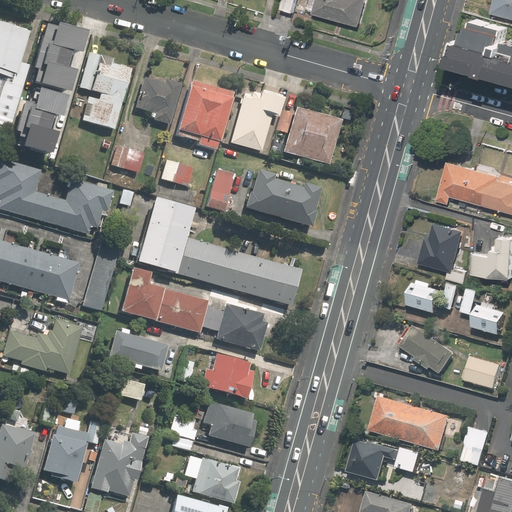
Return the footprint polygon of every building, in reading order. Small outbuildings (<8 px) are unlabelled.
[(298,12),(302,0),(287,0),(285,8),(298,12)] [(363,24),(369,0),(309,0),(307,7),(363,24)] [(511,0),(493,0),(489,14),(511,19),(511,0)] [(511,28),(472,18),(460,64),(511,77),(511,28)] [(22,62),(31,28),(0,19),(0,76),(6,78),(0,100),(0,123),(11,127),(29,64),(22,62)] [(11,146),(45,156),(80,34),(45,24),(11,146)] [(115,130),(133,69),(113,63),(114,58),(91,51),(81,86),(102,92),(101,98),(90,95),(83,120),(115,130)] [(171,125),(183,82),(168,78),(166,83),(145,77),(137,106),(153,111),(150,119),(171,125)] [(218,151),(236,92),(193,79),(179,128),(201,135),(198,145),(218,151)] [(278,114),(284,95),(256,87),(254,95),(245,92),(231,141),(262,150),(273,113),(278,114)] [(329,165),(343,119),(298,105),(284,152),(329,165)] [(287,133),(294,113),(283,109),(276,130),(287,133)] [(138,173),(144,153),(117,144),(111,164),(138,173)] [(36,190),(41,170),(0,158),(0,209),(89,234),(91,227),(98,228),(103,210),(108,212),(113,191),(72,179),(67,199),(36,190)] [(187,187),(193,167),(167,159),(161,179),(187,187)] [(511,180),(446,162),(437,195),(511,215),(511,180)] [(225,210),(236,173),(217,168),(206,205),(225,210)] [(305,182),(304,187),(273,178),(275,172),(261,168),(255,192),(251,191),(246,207),(312,225),(322,187),(305,182)] [(130,207),(135,191),(123,187),(118,203),(130,207)] [(157,196),(139,262),(292,305),(302,270),(188,238),(196,207),(157,196)] [(424,238),(417,263),(422,264),(422,265),(450,273),(462,232),(433,224),(429,239),(424,238)] [(511,237),(500,236),(498,255),(473,252),(471,275),(511,279),(511,237)] [(69,300),(80,261),(0,239),(0,280),(23,287),(21,297),(32,300),(34,290),(56,296),(55,299),(68,303),(69,300)] [(102,311),(120,251),(100,245),(82,305),(102,311)] [(134,266),(121,310),(201,332),(203,326),(219,331),(217,338),(261,350),(268,322),(261,320),(264,313),(228,302),(225,313),(206,307),(208,300),(149,283),(153,272),(134,266)] [(406,308),(434,315),(440,293),(412,285),(406,308)] [(457,288),(447,285),(441,309),(451,311),(457,288)] [(476,293),(466,290),(461,314),(471,316),(476,293)] [(498,338),(505,315),(477,307),(471,329),(498,338)] [(72,374),(84,326),(57,319),(55,330),(52,329),(50,334),(39,331),(37,336),(11,330),(5,355),(16,358),(13,370),(29,374),(30,368),(47,372),(48,368),(72,374)] [(438,376),(453,355),(413,328),(398,349),(438,376)] [(110,356),(135,363),(134,367),(141,369),(143,365),(163,370),(170,344),(117,330),(110,356)] [(215,342),(196,337),(194,346),(213,351),(215,342)] [(250,369),(252,361),(216,352),(213,368),(205,367),(201,386),(251,398),(257,371),(250,369)] [(501,366),(470,357),(462,383),(493,392),(501,366)] [(147,384),(124,377),(119,394),(142,401),(147,384)] [(449,418),(377,399),(368,433),(439,452),(449,418)] [(253,418),(255,412),(210,401),(205,422),(213,424),(210,435),(252,445),(258,419),(253,418)] [(53,424),(58,407),(46,403),(41,420),(53,424)] [(192,451),(199,421),(175,415),(171,432),(176,433),(173,446),(192,451)] [(89,420),(86,431),(57,424),(44,472),(78,481),(88,442),(97,444),(102,423),(89,420)] [(26,467),(36,431),(3,422),(0,432),(0,478),(11,482),(16,464),(26,467)] [(487,434),(468,429),(459,461),(478,466),(487,434)] [(133,432),(129,445),(103,438),(85,509),(95,511),(98,511),(104,491),(108,492),(109,490),(130,496),(134,479),(139,480),(151,436),(133,432)] [(387,450),(360,443),(352,475),(378,482),(387,450)] [(420,455),(400,449),(394,469),(414,474),(420,455)] [(236,480),(239,466),(203,457),(199,469),(193,467),(191,476),(197,478),(193,493),(235,504),(241,481),(236,480)] [(495,475),(478,470),(471,496),(488,501),(495,475)] [(419,490),(410,487),(412,479),(391,473),(385,492),(407,498),(408,495),(417,498),(419,490)] [(227,511),(229,507),(179,493),(173,511),(227,511)] [(411,511),(413,506),(383,498),(382,498),(365,494),(360,511),(411,511)]
